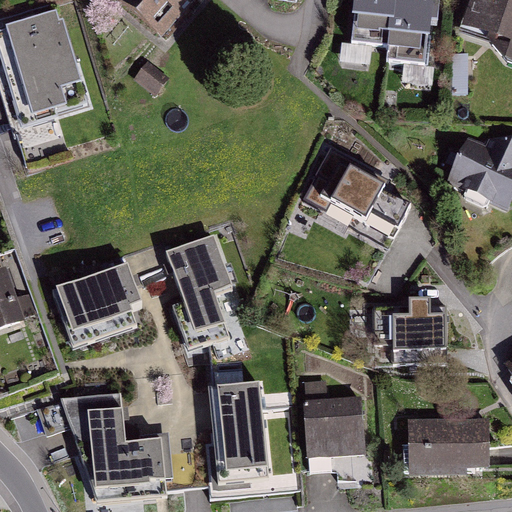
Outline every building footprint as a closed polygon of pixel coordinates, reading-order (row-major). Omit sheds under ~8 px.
[(129,0),(166,32),(193,0),(129,0)] [(394,0),(356,0),(351,47),(387,51),(385,65),(424,69),(430,7),(394,3),(394,0)] [(511,0),(471,0),(461,32),(485,39),(502,62),(511,65),(511,0)] [(0,32),(0,48),(24,127),(87,108),(59,15),(0,32)] [(151,69),(139,83),(158,99),(170,84),(151,69)] [(471,141),(451,185),(506,211),(511,197),(511,143),(486,143),(485,147),(471,141)] [(385,189),(329,156),(304,197),(361,230),(385,189)] [(213,241),(167,256),(184,306),(172,310),(187,355),(230,341),(214,296),(230,291),(213,241)] [(128,267),(53,292),(73,351),(135,330),(130,314),(142,310),(128,267)] [(3,274),(0,274),(0,336),(22,329),(3,274)] [(444,309),(376,310),(376,342),(396,342),(396,361),(445,361),(444,309)] [(258,387),(208,391),(217,485),(267,481),(258,387)] [(121,396),(61,401),(98,506),(165,500),(161,443),(125,446),(121,396)] [(362,402),(310,406),(314,460),(366,456),(362,402)] [(37,412),(48,441),(69,433),(59,404),(37,412)] [(486,421),(410,423),(411,477),(488,475),(486,421)]
